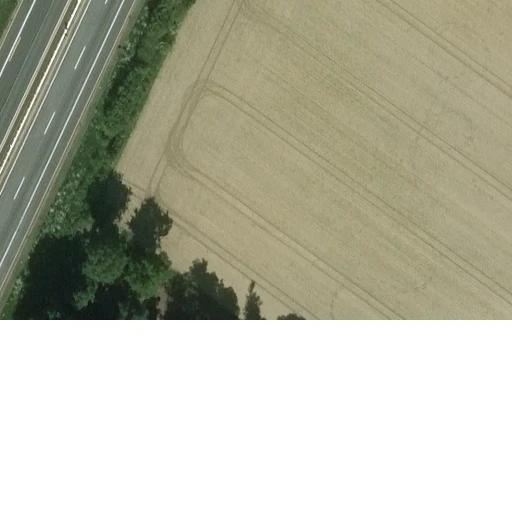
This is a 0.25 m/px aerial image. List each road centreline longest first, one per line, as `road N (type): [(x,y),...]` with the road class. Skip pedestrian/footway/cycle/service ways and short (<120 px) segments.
road 1 (motorway): [(0,248),(115,0)]
road 2 (motorway): [(53,0),(0,115)]
